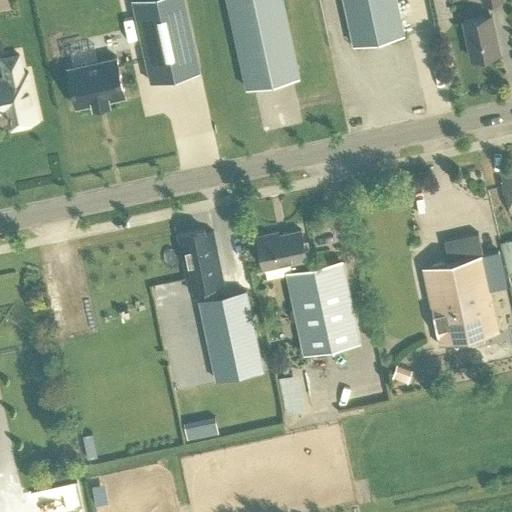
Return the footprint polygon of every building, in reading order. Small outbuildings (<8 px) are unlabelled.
[(199,70),(183,0),(131,0),(150,81),(199,70)] [(228,0),(247,86),(300,75),(283,0),(228,0)] [(404,33),(396,0),(345,0),(355,43),(404,33)] [(472,58),(501,52),(493,13),(464,19),(472,58)] [(23,72),(19,54),(1,58),(5,75),(0,76),(0,105),(7,104),(9,112),(9,116),(10,116),(12,124),(38,118),(28,71),(23,72)] [(125,95),(117,56),(68,66),(76,105),(92,102),(93,106),(110,102),(109,98),(125,95)] [(511,169),(500,173),(510,214),(511,213),(511,169)] [(214,229),(206,231),(206,226),(179,232),(190,288),(204,285),(216,283),(225,281),(214,229)] [(361,344),(344,261),(306,269),(303,258),(307,257),(301,229),(280,233),(279,231),(259,235),(265,265),(292,260),(295,272),(288,273),(306,356),(361,344)] [(500,330),(479,232),(445,239),(450,260),(423,266),(440,343),(500,330)] [(264,368),(248,289),(218,295),(216,283),(204,285),(206,297),(201,298),(217,378),(264,368)] [(270,299),(267,286),(256,289),(259,302),(270,299)] [(407,382),(411,369),(396,363),(392,377),(407,382)] [(291,372),(275,375),(281,411),(298,408),(291,372)] [(186,439),(210,434),(207,421),(184,426),(186,439)] [(84,447),(96,444),(92,425),(80,428),(84,447)]
